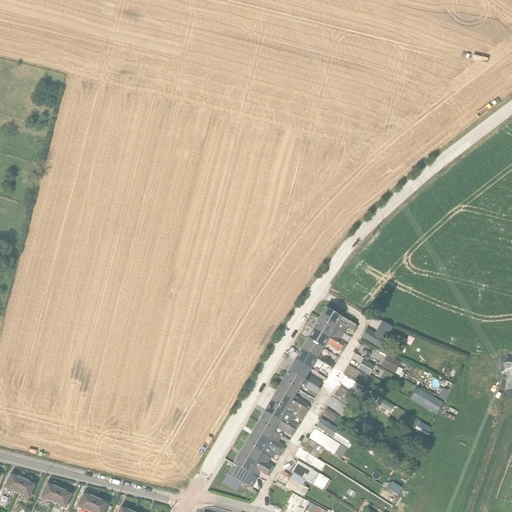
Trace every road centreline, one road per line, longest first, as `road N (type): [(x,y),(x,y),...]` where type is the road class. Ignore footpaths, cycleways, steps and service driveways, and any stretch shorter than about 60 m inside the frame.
road 1 (unclassified): [(511,108),(420,175),(349,243),(191,495)]
road 2 (unclassified): [(185,504),(0,457)]
